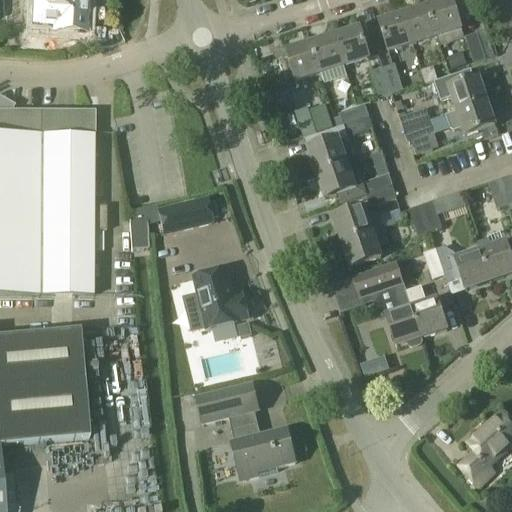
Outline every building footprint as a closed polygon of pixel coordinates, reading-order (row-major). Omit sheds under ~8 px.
[(52,0),(51,32),(82,34),(84,0),(52,0)] [(452,2),(428,10),(437,41),(440,49),(464,41),(461,33),(462,33),(452,2)] [(428,10),(404,17),(413,48),(437,41),(428,10)] [(404,17),(379,25),(388,56),(413,48),(404,17)] [(370,62),(360,31),(334,40),(344,70),(370,62)] [(477,36),(465,41),(474,67),(486,63),(477,36)] [(334,40),(312,47),(321,77),(324,86),(346,79),(344,70),(334,40)] [(312,47),(286,55),(296,85),(321,77),(312,47)] [(395,68),(383,71),(392,98),(403,94),(395,68)] [(437,83),(432,69),(421,73),(425,87),(437,83)] [(379,102),(380,102),(392,98),(383,71),(370,75),(379,102)] [(452,100),(457,115),(487,105),(478,80),(474,81),(471,72),(434,85),(441,104),(452,100)] [(369,119),(364,105),(337,114),(342,128),(369,119)] [(498,139),(495,129),(487,105),(457,115),(446,119),(451,134),(462,131),(465,139),(488,132),(491,141),(498,139)] [(308,111),(296,115),(304,141),(316,137),(308,111)] [(399,121),(404,133),(430,124),(426,111),(399,121)] [(0,301),(89,303),(90,114),(0,112),(0,301)] [(316,179),(317,179),(348,168),(340,143),(346,140),(347,141),(374,132),(369,119),(342,128),(316,137),(304,141),(307,152),(316,179)] [(408,145),(411,144),(416,158),(432,153),(428,138),(434,136),(430,124),(404,133),(408,145)] [(366,198),(367,200),(393,191),(389,178),(356,189),(348,168),(317,179),(325,203),(338,198),(341,207),(366,198)] [(511,178),(501,182),(510,207),(511,206),(511,178)] [(510,207),(501,182),(489,187),(496,212),(510,207)] [(370,211),(396,202),(397,202),(393,191),(367,200),(366,200),(370,211)] [(205,204),(158,216),(165,243),(212,231),(205,204)] [(433,205),(422,209),(430,236),(442,232),(433,205)] [(95,209),(95,233),(106,233),(106,210),(95,209)] [(409,213),(409,214),(418,240),(430,236),(422,209),(409,213)] [(333,221),(342,246),(384,231),(378,215),(367,218),(364,210),(333,221)] [(147,254),(146,227),(129,228),(131,255),(147,254)] [(378,250),(389,246),(384,231),(342,246),(350,271),(382,261),(378,250)] [(511,263),(506,246),(480,254),(491,286),(511,278),(511,263)] [(444,251),(436,253),(445,280),(448,288),(462,283),(466,294),(491,286),(480,254),(455,262),(454,256),(444,251)] [(436,253),(424,257),(432,283),(445,280),(436,253)] [(422,343),(406,295),(404,288),(403,288),(396,268),(354,282),(360,303),(390,293),(398,316),(386,320),(391,335),(397,351),(409,347),(409,348),(412,350),(421,347),(423,344),(422,343)] [(225,273),(195,280),(207,329),(208,333),(238,326),(237,324),(248,321),(242,300),(232,303),(225,273)] [(422,343),(447,334),(437,303),(427,306),(421,291),(406,295),(422,343)] [(0,511),(4,511),(2,477),(0,457),(0,449),(89,442),(79,334),(0,341),(0,511)] [(252,388),(196,402),(202,427),(229,421),(255,415),(258,414),(252,388)] [(255,415),(229,421),(234,445),(231,446),(240,484),(280,474),(279,470),(295,466),(287,432),(260,439),(255,415)] [(511,424),(504,415),(468,446),(475,455),(460,469),(478,490),(494,476),(489,470),(511,450),(511,424)] [(15,511),(13,476),(2,477),(4,511),(15,511)]
